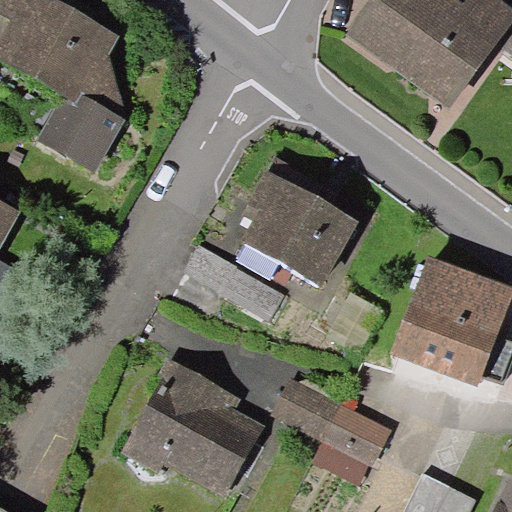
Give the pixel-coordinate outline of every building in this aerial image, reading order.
[(121,35),(57,0),(2,0),(0,4),(0,13),(12,19),(0,39),(0,58),(63,92),(37,139),(96,171),(127,118),(109,54),(121,35)] [(511,0),(370,0),(346,34),(449,109),(511,22),(511,7),(509,5),(511,1),(511,0)] [(511,36),(503,49),(511,55),(511,36)] [(266,169),(265,168),(246,201),(257,207),(239,238),(321,286),(360,221),(319,194),(324,184),(274,155),(266,169)] [(0,249),(21,212),(0,200),(0,249)] [(239,266),(200,244),(184,271),(270,320),(285,294),(238,268),(239,266)] [(511,300),(511,287),(429,255),(390,353),(478,387),(484,375),(498,335),(511,300)] [(511,352),(511,340),(498,335),(484,375),(501,382),(511,352)] [(242,399),(168,357),(158,374),(162,376),(120,451),(159,472),(165,461),(225,495),(238,472),(254,442),(264,424),(236,408),(242,399)] [(393,430),(290,376),(271,413),(323,440),(369,464),(373,466),(393,430)] [(358,485),(369,464),(323,440),(312,462),(358,485)] [(265,447),(254,442),(238,472),(248,478),(265,447)] [(471,511),(477,501),(423,473),(402,511),(471,511)] [(511,511),(511,479),(509,478),(492,511),(511,511)]
